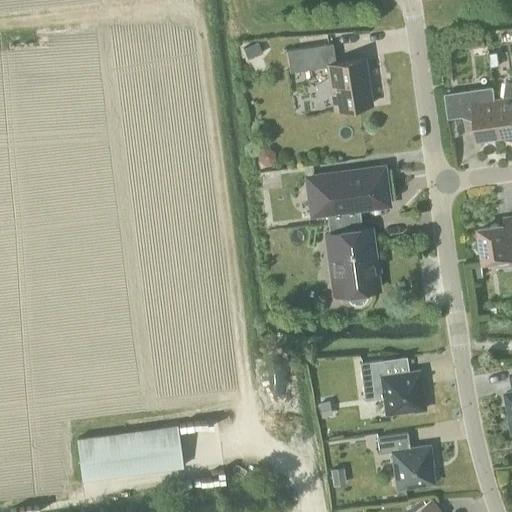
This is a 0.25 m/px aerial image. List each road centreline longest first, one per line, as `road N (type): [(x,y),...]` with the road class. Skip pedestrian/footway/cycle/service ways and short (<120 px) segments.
road 1 (residential): [(492,511),(466,421),(437,187)]
road 2 (residential): [(437,187),(406,0)]
